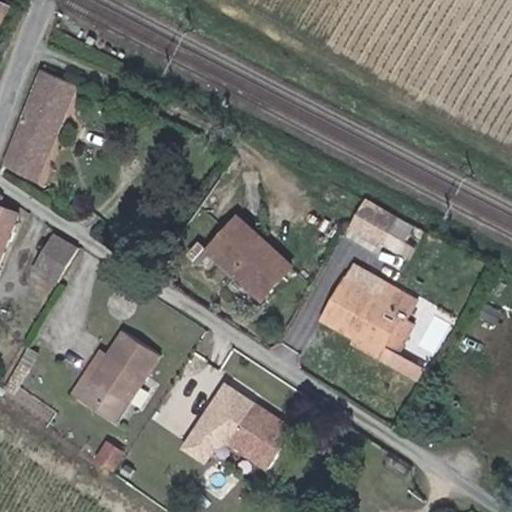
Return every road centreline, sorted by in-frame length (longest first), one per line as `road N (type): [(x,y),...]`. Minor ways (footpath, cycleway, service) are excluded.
road 1 (residential): [(0,183),(506,511)]
road 2 (unknown): [(0,325),(255,511)]
road 3 (unclassified): [(0,116),(45,0)]
